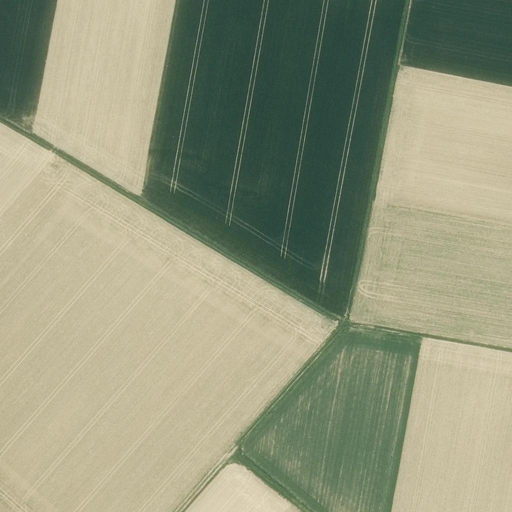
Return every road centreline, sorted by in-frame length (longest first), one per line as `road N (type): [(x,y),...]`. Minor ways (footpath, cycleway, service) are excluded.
road 1 (track): [(409,0),(382,169),(347,312),(268,420),(231,453),(302,511)]
road 2 (track): [(511,355),(341,325),(0,122)]
